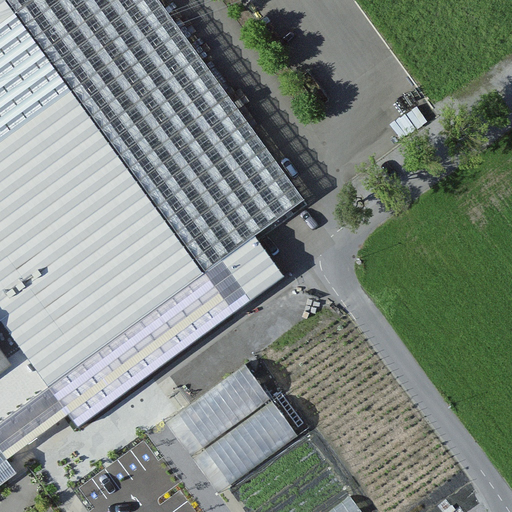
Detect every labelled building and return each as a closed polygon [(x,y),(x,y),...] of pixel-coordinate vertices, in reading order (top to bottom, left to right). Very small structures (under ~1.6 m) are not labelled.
[(0,0),(0,491),(23,475),(13,461),(233,301),(212,272),(313,199),(167,0),(13,0),(21,10),(0,24),(0,10),(11,3),(9,0),(0,0)] [(305,436),(251,362),(169,421),(179,435),(170,442),(194,473),(203,466),(225,495),(305,436)] [(314,437),(239,491),(254,511),(256,511),(330,459),(314,437)] [(335,467),(272,511),(318,511),(351,489),(335,467)] [(368,511),(356,494),(331,511),(368,511)]
